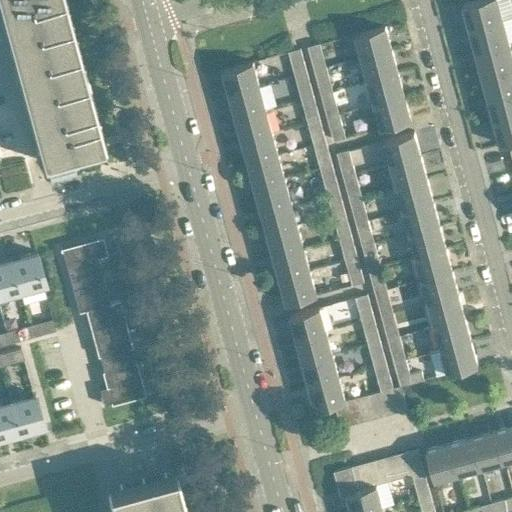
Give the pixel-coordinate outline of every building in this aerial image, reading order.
[(103,140),(64,0),(10,0),(12,7),(10,7),(15,23),(17,23),(20,35),(18,36),(23,52),(25,51),(28,63),(26,64),(30,80),(33,80),(36,92),(34,93),(38,109),(40,108),(44,121),(42,121),(50,154),(103,140)] [(499,17),(494,0),(470,0),(463,2),(469,26),(499,17)] [(505,40),(499,18),(499,17),(469,26),(476,49),(505,40)] [(392,47),(385,23),(355,32),(362,55),(392,47)] [(511,63),(506,41),(505,40),(476,49),(482,72),(511,63)] [(327,66),(320,42),(309,44),(316,69),(327,66)] [(301,46),(291,49),(290,50),(297,74),(308,71),(301,46)] [(398,70),(392,47),(362,55),(368,78),(398,70)] [(260,84),(253,59),(223,67),(230,92),(260,84)] [(511,88),(511,64),(511,63),(482,72),(488,95),(511,88)] [(333,89),(327,66),(316,69),(322,92),(333,89)] [(404,93),(398,70),(368,78),(374,101),(404,93)] [(314,93),(308,71),(297,74),(303,97),(314,93)] [(266,106),(260,84),(230,92),(236,114),(266,106)] [(511,113),(511,88),(488,95),(494,119),(511,113)] [(339,111),(333,89),(322,92),(328,115),(339,111)] [(320,116),(314,93),(303,97),(309,120),(320,116)] [(411,118),(404,93),(374,101),(381,126),(411,118)] [(272,129),(266,106),(236,114),(242,137),(272,129)] [(346,136),(339,111),(328,115),(334,139),(346,136)] [(511,140),(511,113),(494,119),(501,143),(511,140)] [(327,140),(320,116),(309,120),(315,143),(327,140)] [(279,153),(272,129),(242,137),(249,160),(279,153)] [(421,154),(414,130),(384,138),(391,162),(421,154)] [(333,163),(327,140),(315,143),(322,167),(333,163)] [(356,172),(349,148),(338,151),(344,175),(356,172)] [(285,176),(279,153),(249,160),(255,184),(285,176)] [(427,176),(421,154),(391,162),(397,185),(427,176)] [(339,186),(333,163),(322,167),(328,189),(339,186)] [(362,196),(356,172),(344,175),(351,198),(362,196)] [(291,198),(285,176),(255,184),(261,206),(291,198)] [(434,200),(427,176),(397,185),(403,208),(434,200)] [(346,210),(339,186),(328,189),(334,213),(346,210)] [(368,219),(362,196),(351,198),(357,223),(368,219)] [(297,222),(291,198),(261,206),(267,229),(297,222)] [(440,223),(434,200),(403,208),(410,231),(440,223)] [(352,233),(346,210),(334,213),(341,236),(352,233)] [(375,242),(368,219),(357,223),(364,245),(375,242)] [(304,245),(297,222),(267,229),(274,253),(304,245)] [(446,247),(440,223),(410,231),(416,255),(446,247)] [(358,255),(352,233),(341,236),(347,259),(358,255)] [(62,246),(60,246),(61,249),(62,248),(66,263),(106,251),(102,237),(80,242),(62,247),(62,246)] [(381,265),(375,242),(364,245),(370,268),(381,265)] [(310,268),(304,245),(274,253),(280,276),(310,268)] [(453,270),(446,247),(416,255),(422,278),(453,270)] [(45,282),(37,250),(11,257),(20,289),(45,282)] [(106,251),(66,263),(70,278),(101,270),(97,255),(107,252),(107,251),(106,251)] [(365,280),(358,255),(347,259),(353,283),(365,280)] [(0,293),(20,289),(11,257),(0,259),(0,293)] [(387,288),(381,265),(370,268),(376,291),(387,288)] [(316,292),(310,268),(280,276),(287,300),(316,292)] [(101,270),(70,278),(74,294),(106,285),(101,270)] [(459,292),(453,270),(422,278),(429,301),(459,292)] [(106,285),(74,294),(78,309),(110,301),(106,285)] [(393,311),(387,288),(376,291),(382,314),(393,311)] [(368,292),(357,295),(363,318),(375,315),(368,292)] [(465,316),(459,292),(429,301),(435,324),(465,316)] [(110,301),(78,309),(79,310),(86,308),(86,309),(87,309),(91,322),(122,314),(119,300),(120,299),(120,298),(110,301)] [(326,328),(320,305),(290,313),(296,336),(326,328)] [(400,334),(393,311),(382,314),(389,337),(400,334)] [(122,314),(91,322),(95,338),(127,329),(122,314)] [(381,339),(375,315),(363,318),(370,342),(381,339)] [(472,339),(465,316),(435,324),(441,347),(472,339)] [(44,332),(41,320),(29,323),(32,335),(44,332)] [(21,338),(18,327),(6,330),(9,341),(21,338)] [(333,351),(326,328),(296,336),(303,359),(333,351)] [(127,329),(95,338),(99,352),(98,352),(98,354),(100,353),(131,345),(132,345),(132,343),(130,344),(127,329)] [(407,357),(400,334),(389,337),(395,360),(407,357)] [(387,363),(381,339),(370,342),(376,366),(387,363)] [(478,364),(472,339),(441,347),(448,372),(478,364)] [(131,345),(100,353),(104,369),(135,360),(131,345)] [(25,358),(22,346),(9,349),(13,361),(25,358)] [(339,376),(333,351),(303,359),(309,384),(339,376)] [(410,369),(407,357),(395,360),(398,372),(410,369)] [(104,369),(102,369),(102,370),(104,370),(108,384),(139,376),(135,362),(137,361),(136,360),(135,360),(104,369)] [(394,386),(387,363),(376,366),(382,389),(390,387),(394,386)] [(279,370),(287,398),(306,393),(297,364),(279,370)] [(425,378),(423,370),(399,376),(402,384),(412,381),(425,378)] [(108,384),(99,387),(103,403),(143,392),(139,376),(108,384)] [(346,399),(339,376),(309,384),(316,407),(334,402),(346,399)] [(408,407),(402,384),(394,386),(390,387),(397,410),(408,407)] [(397,410),(390,387),(382,389),(379,390),(385,413),(397,410)] [(385,413),(379,390),(368,393),(374,416),(385,413)] [(44,424),(35,392),(10,399),(19,430),(44,424)] [(374,416),(368,393),(357,396),(363,419),(374,416)] [(363,419),(357,396),(346,399),(352,422),(363,419)] [(0,435),(19,430),(10,399),(0,401),(0,435)] [(352,422),(346,399),(334,402),(341,425),(352,422)] [(511,456),(511,424),(497,428),(505,458),(511,456)] [(505,458),(497,428),(474,435),(482,465),(505,458)] [(482,465),(474,435),(451,441),(459,471),(482,465)] [(459,471),(451,441),(427,447),(435,477),(459,471)] [(419,446),(407,449),(412,472),(413,472),(425,469),(419,446)] [(412,472),(407,449),(396,452),(402,475),(412,472)] [(402,475),(396,452),(384,455),(391,478),(402,475)] [(391,478),(384,455),(374,458),(379,481),(391,478)] [(379,481),(374,458),(363,461),(369,484),(376,482),(379,481)] [(369,484),(363,461),(351,464),(357,487),(369,484)] [(362,511),(383,506),(376,482),(369,484),(357,487),(351,464),(334,469),(343,502),(349,500),(352,511),(362,511)] [(186,511),(175,469),(172,469),(108,487),(114,511),(186,511)] [(432,494),(425,469),(413,472),(420,497),(432,494)] [(436,511),(432,494),(420,497),(424,511),(436,511)] [(493,511),(496,511),(511,507),(511,495),(491,501),(493,511)] [(493,511),(491,501),(468,508),(469,511),(493,511)]
